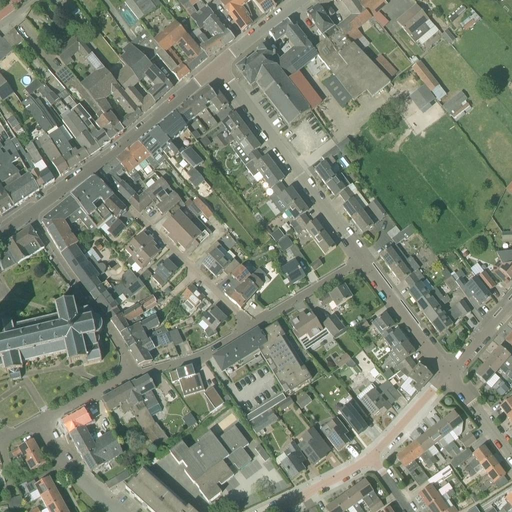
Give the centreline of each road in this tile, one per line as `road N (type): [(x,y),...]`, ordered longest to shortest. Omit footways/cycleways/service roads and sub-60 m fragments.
road 1 (residential): [(364,260),(218,66)]
road 2 (unclassified): [(92,169),(250,325)]
road 3 (residential): [(131,374),(121,345),(28,214)]
road 4 (tertiary): [(92,169),(218,66)]
road 5 (residential): [(449,374),(364,260)]
road 6 (residential): [(250,325),(364,260)]
road 7 (residential): [(131,374),(186,360),(250,325)]
road 8 (residential): [(123,511),(68,466),(39,422)]
